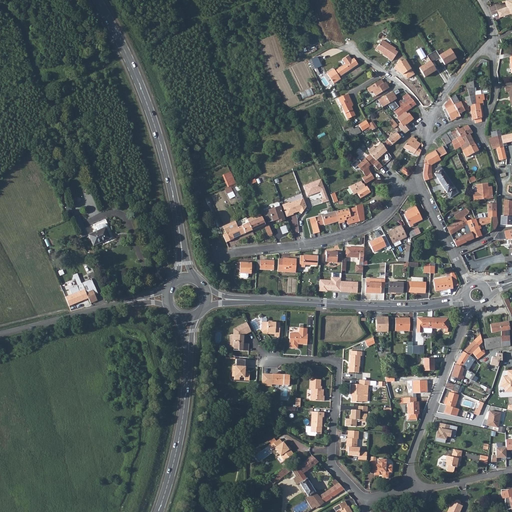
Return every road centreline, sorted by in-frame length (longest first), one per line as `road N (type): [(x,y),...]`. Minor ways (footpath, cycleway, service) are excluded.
road 1 (track): [(173,285),(158,195),(116,72),(53,86),(33,72),(0,109)]
road 2 (secondary): [(184,278),(157,135),(96,0)]
road 3 (residential): [(215,244),(221,256),(344,237),(384,218),(414,182)]
road 4 (residential): [(272,359),(337,362),(332,466),(370,501)]
road 5 (tertiary): [(246,299),(413,307),(465,299)]
road 6 (secondary): [(158,511),(183,413),(187,317)]
road 7 (residential): [(414,486),(415,447),(472,306)]
road 8 (residential): [(124,303),(0,335)]
